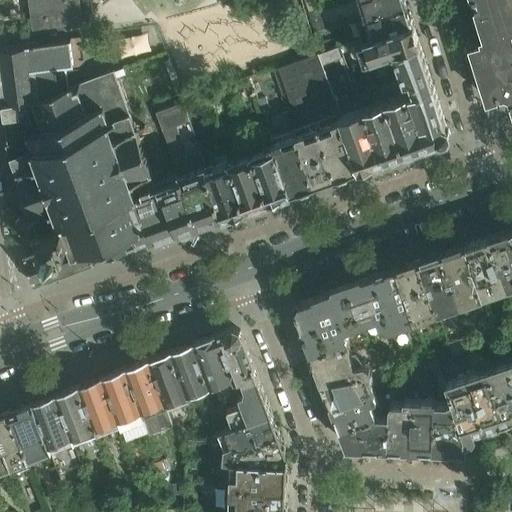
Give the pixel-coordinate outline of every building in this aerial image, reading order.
[(36,0),(41,29),(79,24),(78,19),(94,17),(92,0),(36,0)] [(334,49),(327,28),(325,28),(316,0),(307,0),(324,52),(334,49)] [(407,0),(366,0),(371,14),(408,2),(407,0)] [(511,0),(474,0),(486,38),(511,30),(511,0)] [(408,2),(371,14),(360,17),(367,38),(415,23),(408,2)] [(421,42),(415,23),(367,38),(359,40),(365,59),(373,56),(373,58),(397,51),(396,49),(421,42)] [(511,30),(486,38),(484,42),(472,46),(478,65),(509,56),(509,55),(511,54),(511,30)] [(73,38),(0,47),(0,78),(3,103),(41,97),(71,85),(68,64),(77,63),(73,38)] [(434,84),(421,42),(396,49),(397,51),(406,80),(405,81),(409,93),(410,92),(434,84)] [(340,112),(319,52),(274,69),(295,128),(297,127),(319,119),(340,112)] [(124,56),(113,60),(116,68),(127,64),(124,56)] [(511,60),(511,61),(509,56),(478,65),(489,99),(491,99),(492,100),(493,98),(497,97),(499,97),(500,96),(507,93),(511,95),(511,99),(511,60)] [(115,68),(71,85),(41,97),(3,103),(10,152),(17,172),(13,174),(14,176),(18,175),(33,216),(29,217),(30,220),(34,218),(37,225),(31,228),(39,251),(25,256),(35,285),(176,233),(157,182),(115,68)] [(448,130),(434,84),(410,92),(427,144),(445,137),(448,130)] [(200,92),(183,98),(185,103),(186,107),(203,101),(200,92)] [(427,144),(410,92),(409,93),(387,100),(404,152),(427,144)] [(267,97),(259,99),(263,110),(270,107),(267,97)] [(387,100),(364,107),(382,159),(404,152),(387,100)] [(189,114),(186,107),(185,103),(159,112),(164,124),(167,131),(173,129),(172,126),(191,120),(189,114)] [(382,159),(364,107),(343,114),(360,167),(382,159)] [(360,167),(343,114),(342,111),(340,112),(319,119),(338,175),(360,167)] [(273,136),(265,115),(258,117),(267,141),(274,138),(273,136)] [(338,175),(319,119),(297,127),(317,182),(338,175)] [(297,127),(295,128),(273,136),(274,138),(276,144),(292,191),(317,182),(297,127)] [(221,131),(225,144),(230,143),(226,129),(221,131)] [(276,144),(254,152),(270,199),(292,191),(276,144)] [(254,152),(231,160),(247,207),(268,200),(270,199),(254,152)] [(201,153),(187,159),(175,163),(179,171),(204,162),(201,153)] [(231,160),(209,167),(208,167),(225,215),(247,207),(231,160)] [(207,163),(182,172),(201,224),(225,215),(208,167),(209,167),(207,163)] [(182,172),(157,182),(176,233),(201,224),(182,172)] [(511,229),(511,228),(487,236),(505,290),(511,287),(511,229)] [(487,236),(468,243),(486,297),(505,290),(487,236)] [(468,243),(445,251),(462,304),(486,297),(468,243)] [(445,251),(422,259),(440,312),(462,304),(445,251)] [(422,259),(400,267),(418,320),(440,312),(422,259)] [(400,267),(377,274),(395,328),(418,320),(400,267)] [(377,274),(350,284),(364,323),(380,317),(383,326),(391,329),(395,328),(377,274)] [(350,284),(323,294),(342,346),(352,342),(347,328),(364,323),(350,284)] [(323,294),(300,302),(297,309),(315,357),(342,346),(323,294)] [(234,327),(216,333),(234,381),(235,384),(241,382),(258,376),(241,330),(234,327)] [(216,333),(195,341),(212,389),(234,381),(216,333)] [(477,347),(498,339),(495,333),(475,340),(477,347)] [(461,339),(465,351),(475,348),(471,336),(461,339)] [(195,341),(172,350),(189,397),(212,389),(195,341)] [(342,346),(315,357),(326,385),(373,367),(367,361),(357,364),(353,352),(358,351),(355,341),(352,342),(342,346)] [(190,400),(189,397),(172,350),(149,358),(168,408),(190,400)] [(168,408),(149,358),(126,366),(145,417),(168,408)] [(511,361),(488,369),(506,420),(511,418),(511,361)] [(145,419),(145,417),(126,366),(102,376),(122,428),(145,419)] [(373,367),(326,385),(334,406),(376,390),(372,381),(374,380),(373,367)] [(447,383),(454,401),(468,441),(473,440),(476,435),(475,431),(486,427),(486,429),(500,424),(499,422),(506,420),(488,369),(447,383)] [(102,376),(80,384),(99,436),(122,428),(102,376)] [(258,376),(241,382),(244,390),(244,395),(239,397),(242,404),(228,410),(234,429),(273,415),(258,376)] [(80,384),(60,391),(79,443),(99,436),(80,384)] [(376,390),(334,406),(342,428),(377,416),(378,412),(374,401),(378,399),(379,397),(376,390)] [(60,391),(35,401),(54,452),(79,443),(60,391)] [(394,398),(393,416),(392,447),(413,447),(415,399),(394,398)] [(437,400),(415,399),(413,447),(435,448),(437,403),(437,400)] [(35,401),(9,411),(29,463),(53,454),(53,453),(54,452),(35,401)] [(468,441),(454,401),(448,403),(437,403),(435,448),(466,450),(466,441),(468,441)] [(9,411),(0,414),(0,440),(11,468),(13,474),(30,467),(28,463),(29,463),(9,411)] [(273,415),(234,429),(219,434),(224,449),(224,463),(232,463),(288,466),(288,454),(273,415)] [(377,416),(342,428),(349,445),(392,447),(393,416),(377,416)] [(0,440),(0,472),(11,468),(0,440)] [(169,457),(164,459),(167,469),(172,468),(169,457)] [(154,463),(161,484),(170,481),(162,460),(154,463)] [(288,466),(232,463),(231,488),(287,491),(288,466)] [(286,511),(287,491),(231,488),(229,511),(286,511)] [(71,501),(56,506),(57,511),(71,511),(74,511),(71,501)]
